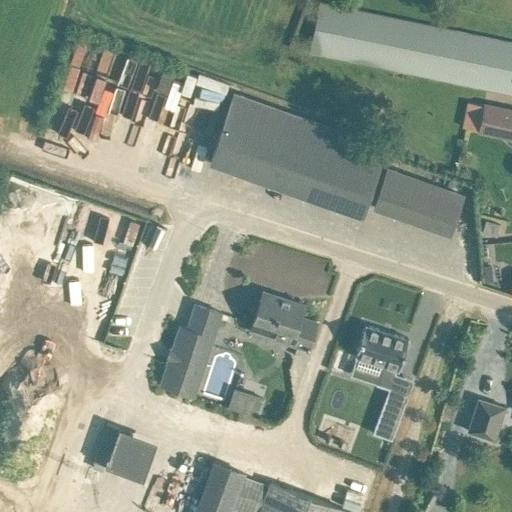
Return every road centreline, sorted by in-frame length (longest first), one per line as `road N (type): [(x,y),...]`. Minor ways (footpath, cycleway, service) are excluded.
road 1 (unclassified): [(511,308),(178,201)]
road 2 (track): [(178,201),(0,140)]
